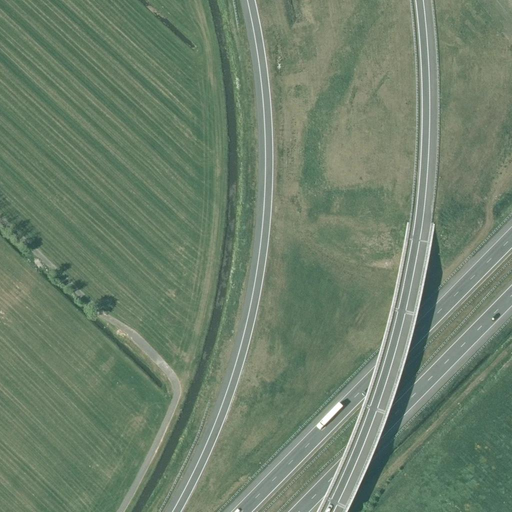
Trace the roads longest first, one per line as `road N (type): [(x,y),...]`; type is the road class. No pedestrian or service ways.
road 1 (motorway): [(249,0),(268,144),(261,262),(237,370),(176,511)]
road 2 (motorway): [(330,511),(376,398),(413,243),(423,136),(417,0)]
road 3 (motorway): [(511,238),(243,511)]
road 4 (motorway): [(299,511),(511,296)]
